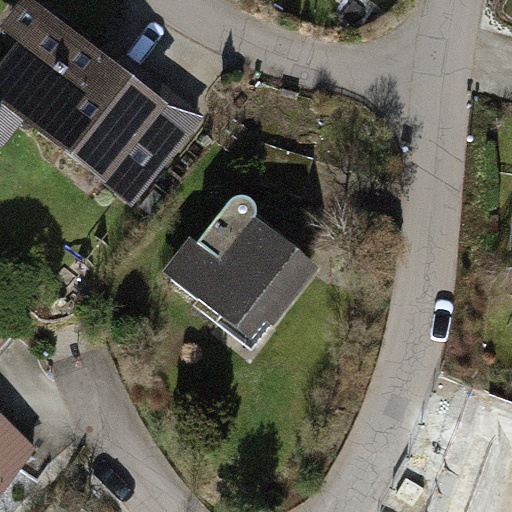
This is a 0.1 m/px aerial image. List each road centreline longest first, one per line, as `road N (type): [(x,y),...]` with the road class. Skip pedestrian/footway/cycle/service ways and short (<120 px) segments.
road 1 (residential): [(428,90),(395,409),(332,511)]
road 2 (residential): [(178,0),(317,60),(428,90)]
road 3 (residential): [(99,378),(207,511)]
